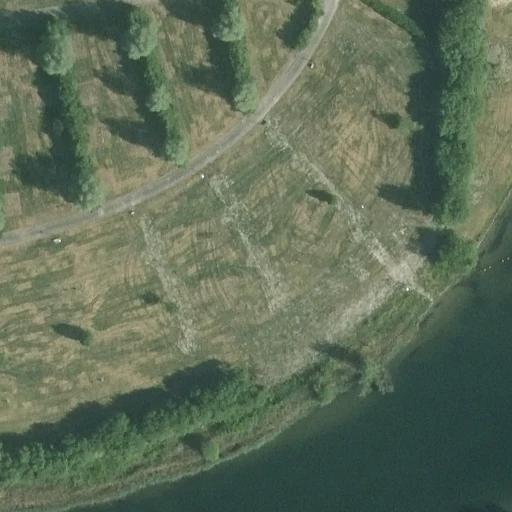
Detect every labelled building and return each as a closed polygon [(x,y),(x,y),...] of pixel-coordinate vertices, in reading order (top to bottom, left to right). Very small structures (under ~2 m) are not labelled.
[(26,39),(32,57),(45,52),(39,35),(26,39)] [(37,79),(42,96),(56,92),(50,75),(37,79)] [(49,125),(51,144),(63,142),(61,124),(49,125)] [(10,139),(0,139),(0,158),(10,159),(10,139)] [(111,161),(96,163),(97,177),(112,176),(111,161)] [(73,166),(58,170),(63,189),(78,185),(73,166)] [(16,183),(0,186),(0,187),(3,203),(18,200),(16,183)] [(180,247),(161,253),(168,275),(187,269),(180,247)] [(303,285),(285,296),(295,313),(314,302),(303,285)] [(156,338),(175,333),(172,324),(153,329),(156,338)] [(91,376),(82,379),(86,395),(95,393),(91,376)]
